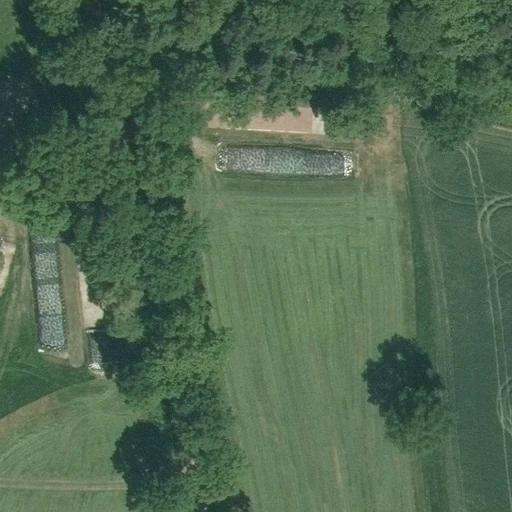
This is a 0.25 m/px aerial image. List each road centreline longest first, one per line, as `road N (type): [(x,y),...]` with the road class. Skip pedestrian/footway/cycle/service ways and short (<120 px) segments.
road 1 (residential): [(161,321),(93,0)]
road 2 (track): [(198,511),(161,321)]
